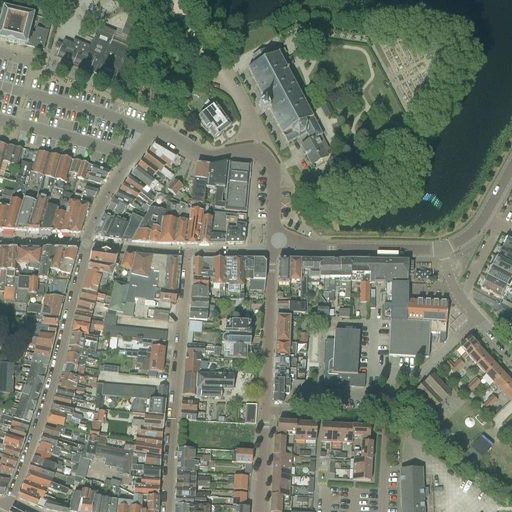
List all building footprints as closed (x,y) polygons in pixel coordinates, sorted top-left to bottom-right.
[(43,0),(41,9),(51,12),(54,0),(43,0)] [(0,27),(0,41),(28,48),(31,34),(35,17),(4,9),(0,27)] [(127,18),(120,35),(132,40),(138,24),(139,23),(137,22),(127,18)] [(31,34),(28,48),(44,52),(48,32),(51,21),(45,19),(43,26),(45,27),(44,31),(37,29),(35,35),(33,35),(31,34)] [(57,43),(55,48),(60,50),(56,58),(90,72),(97,75),(94,83),(103,87),(104,84),(112,88),(128,48),(120,44),(112,41),(115,33),(98,26),(95,34),(90,47),(74,40),(73,44),(64,41),(62,45),(57,43)] [(262,95),(266,103),(265,103),(265,104),(261,106),(260,107),(259,106),(259,107),(260,107),(263,112),(262,114),(263,114),(264,113),(268,110),(269,111),(270,111),(274,118),(272,118),(273,119),(274,119),(278,126),(277,126),(277,127),(278,126),(282,134),(281,134),(281,135),(282,134),(287,144),(298,138),(300,139),(300,138),(306,134),(307,135),(310,141),(321,136),(323,135),(313,118),(314,117),(314,116),(313,117),(309,110),(310,109),(309,109),(305,102),(306,102),(306,101),(305,101),(301,94),(302,93),(300,93),(297,86),(298,86),(297,85),(296,85),(294,80),(298,78),(292,67),(290,65),(285,54),(286,53),(284,49),(279,51),(280,54),(274,57),(273,54),(270,56),(267,50),(263,52),(263,51),(257,54),(258,55),(254,57),(257,63),(254,64),(256,67),(249,71),(249,70),(248,70),(249,71),(248,71),(248,72),(249,72),(253,79),(252,79),(252,80),(253,80),(257,87),(256,87),(256,88),(258,88),(261,95),(260,95),(261,96),(262,95)] [(327,103),(320,108),(325,118),(333,113),(327,103)] [(199,118),(214,139),(221,134),(231,127),(215,106),(199,118)] [(301,146),(312,166),(328,157),(322,145),(325,144),(321,136),(310,141),(301,146)] [(149,152),(167,165),(170,167),(177,156),(155,143),(149,152)] [(7,146),(0,171),(0,177),(8,180),(9,177),(4,176),(7,165),(17,168),(23,150),(7,146)] [(164,177),(170,181),(174,177),(164,169),(167,165),(149,152),(143,160),(164,177)] [(31,178),(30,181),(42,184),(42,183),(50,155),(38,153),(34,166),(31,178)] [(50,155),(42,183),(53,186),(61,158),(50,155)] [(48,206),(40,233),(52,234),(64,193),(65,188),(64,187),(71,160),(61,158),(53,186),(48,206)] [(143,160),(138,168),(153,180),(156,176),(161,181),(164,177),(143,160)] [(71,172),(79,174),(82,163),(74,161),(71,172)] [(225,203),(224,210),(224,211),(246,213),(251,164),(229,162),(225,203)] [(22,163),(19,175),(31,178),(34,166),(22,163)] [(82,163),(79,174),(78,179),(84,181),(86,173),(106,179),(110,173),(82,163)] [(209,166),(206,190),(216,191),(215,196),(222,197),(224,191),(227,163),(209,166)] [(192,200),(189,200),(188,202),(205,204),(206,190),(209,166),(196,164),(192,200)] [(138,168),(132,176),(155,194),(157,194),(160,190),(157,188),(159,185),(153,180),(138,168)] [(86,173),(84,181),(102,186),(106,179),(86,173)] [(13,193),(3,231),(14,232),(25,197),(30,181),(31,178),(19,175),(13,193)] [(125,185),(152,204),(153,204),(151,203),(154,199),(148,194),(147,195),(143,192),(145,189),(130,178),(125,185)] [(176,181),(168,190),(176,196),(183,187),(176,181)] [(120,193),(136,201),(138,198),(147,204),(145,206),(149,209),(152,204),(125,185),(120,193)] [(86,187),(83,195),(95,199),(98,191),(86,187)] [(0,205),(0,231),(3,231),(13,193),(4,191),(0,205)] [(64,193),(52,234),(60,234),(70,202),(72,195),(64,193)] [(115,199),(129,207),(130,206),(144,214),(146,212),(139,207),(134,204),(136,201),(120,193),(116,198),(115,199)] [(70,202),(60,234),(71,235),(83,195),(82,196),(75,195),(73,203),(70,202)] [(83,195),(71,235),(77,235),(81,233),(85,217),(87,217),(91,207),(95,199),(83,195)] [(25,197),(14,232),(28,233),(36,203),(37,200),(25,197)] [(107,213),(115,217),(118,218),(123,217),(129,207),(115,199),(106,213),(107,213)] [(188,206),(180,204),(187,208),(187,211),(190,212),(184,246),(198,246),(203,218),(203,213),(204,207),(205,204),(188,202),(188,206)] [(36,203),(28,233),(40,233),(48,206),(36,203)] [(169,215),(168,215),(177,217),(176,222),(177,222),(173,245),(184,246),(190,212),(187,211),(187,208),(180,204),(179,204),(179,207),(170,206),(170,207),(169,215)] [(203,213),(203,218),(212,219),(213,215),(207,215),(207,214),(208,208),(208,207),(204,207),(203,213)] [(146,218),(140,227),(132,243),(157,245),(165,214),(165,212),(150,209),(146,218)] [(115,217),(103,240),(127,243),(132,243),(140,227),(146,218),(133,212),(132,216),(125,214),(123,219),(123,218),(121,222),(116,220),(122,218),(123,217),(118,218),(115,217)] [(105,216),(94,239),(103,240),(115,217),(107,213),(105,216)] [(212,219),(209,246),(210,246),(210,245),(244,245),(246,227),(245,227),(245,216),(246,216),(213,213),(213,215),(212,219)] [(165,214),(157,245),(159,245),(173,245),(177,222),(176,222),(177,217),(168,215),(165,214)] [(203,218),(198,246),(209,246),(212,219),(203,218)] [(511,240),(507,238),(502,248),(511,252),(511,240)] [(511,252),(502,248),(497,257),(511,265),(511,252)] [(0,292),(4,292),(3,301),(15,302),(14,305),(26,306),(26,305),(27,295),(29,295),(36,296),(38,281),(43,251),(17,250),(13,288),(4,288),(8,250),(0,250),(0,252),(0,292)] [(8,250),(4,288),(13,288),(17,250),(8,250)] [(38,281),(36,296),(43,296),(44,287),(47,287),(47,281),(55,251),(43,251),(38,281)] [(55,251),(47,281),(53,281),(58,281),(58,280),(65,251),(55,251)] [(77,251),(65,251),(58,280),(69,280),(77,252),(77,251)] [(93,251),(88,271),(111,277),(114,267),(115,267),(118,254),(93,251)] [(109,312),(108,316),(117,317),(132,319),(134,300),(154,302),(155,291),(150,291),(152,271),(150,271),(153,258),(125,255),(120,270),(132,272),(128,287),(115,284),(108,311),(109,312)] [(493,264),(491,267),(511,278),(511,265),(497,257),(496,258),(494,258),(492,263),(493,264)] [(150,291),(155,291),(165,292),(168,259),(153,258),(150,271),(152,271),(150,291)] [(181,259),(168,259),(165,292),(177,294),(181,259)] [(194,260),(193,274),(193,279),(193,280),(208,280),(212,280),(213,273),(203,269),(203,260),(194,260)] [(203,269),(213,273),(213,260),(203,260),(203,269)] [(219,301),(224,301),(225,260),(213,260),(213,273),(212,280),(212,284),(212,285),(220,286),(219,301)] [(225,260),(224,301),(232,301),(243,301),(244,295),(244,288),(244,281),(244,260),(225,260)] [(244,260),(244,281),(250,282),(250,286),(250,291),(263,291),(265,292),(265,287),(265,280),(253,280),(253,260),(244,260)] [(253,280),(265,280),(266,263),(262,260),(253,260),(253,280)] [(278,273),(277,286),(285,286),(285,290),(289,291),(290,283),(291,261),(278,261),(278,263),(278,273)] [(291,261),(290,283),(292,283),(301,283),(301,285),(300,285),(299,304),(305,305),(307,305),(307,296),(307,285),(307,277),(309,277),(309,271),(301,270),(302,261),(291,261)] [(302,261),(301,270),(309,271),(309,277),(307,277),(307,285),(312,285),(319,285),(320,279),(320,261),(302,261)] [(320,261),(320,279),(324,279),(323,292),(323,294),(324,294),(324,298),(328,298),(329,298),(331,261),(320,261)] [(328,298),(328,302),(334,302),(334,294),(334,292),(334,288),(339,288),(340,288),(341,261),(331,261),(329,298),(328,298)] [(340,288),(339,288),(339,290),(345,290),(345,299),(350,299),(350,292),(350,282),(351,261),(341,261),(340,288)] [(351,261),(350,282),(357,282),(360,282),(360,284),(360,304),(369,304),(369,309),(375,309),(375,299),(369,299),(369,284),(370,284),(370,261),(351,261)] [(370,261),(370,284),(383,284),(408,284),(408,272),(414,272),(414,262),(413,262),(408,262),(408,261),(384,261),(370,261)] [(491,267),(486,277),(506,287),(511,278),(491,267)] [(88,271),(83,290),(97,294),(99,286),(106,288),(109,277),(111,277),(88,271)] [(486,277),(480,289),(503,301),(509,289),(506,287),(486,277)] [(193,280),(192,289),(208,290),(208,284),(212,284),(212,280),(208,280),(193,280)] [(52,287),(49,287),(49,296),(50,296),(65,296),(68,283),(68,282),(58,281),(53,281),(53,282),(52,287)] [(408,284),(383,284),(383,287),(386,287),(386,306),(391,306),(390,322),(388,357),(414,358),(427,359),(429,334),(445,335),(447,303),(446,303),(423,301),(407,300),(408,284)] [(192,289),(191,300),(208,300),(213,300),(213,298),(208,298),(208,290),(192,289)] [(83,290),(80,298),(96,302),(97,299),(105,302),(106,297),(97,295),(97,294),(83,290)] [(155,291),(154,302),(176,304),(177,294),(165,292),(155,291)] [(43,307),(30,306),(29,306),(28,309),(60,313),(63,299),(46,298),(43,307)] [(80,298),(76,315),(76,316),(92,319),(93,315),(95,307),(96,302),(80,298)] [(191,300),(190,310),(208,310),(214,311),(214,307),(208,307),(208,301),(208,300),(191,300)] [(14,305),(14,310),(26,310),(26,306),(14,305),(15,302),(3,301),(3,305),(11,305),(14,305)] [(276,317),(276,318),(290,318),(295,319),(295,318),(300,318),(301,314),(305,314),(307,314),(307,305),(305,305),(299,304),(289,304),(289,306),(277,306),(276,317)] [(496,313),(506,318),(511,313),(511,310),(500,305),(496,313)] [(317,307),(317,317),(328,317),(329,308),(317,307)] [(36,314),(36,317),(58,320),(60,313),(28,309),(27,313),(36,314)] [(190,311),(189,320),(196,321),(207,322),(208,314),(208,312),(208,310),(190,310),(190,311)] [(339,310),(338,318),(348,318),(348,310),(339,310)] [(147,320),(153,321),(168,323),(169,313),(154,312),(148,311),(147,320)] [(76,316),(74,323),(104,328),(104,323),(91,321),(92,319),(76,316)] [(104,328),(103,332),(103,336),(142,340),(165,343),(166,343),(167,333),(116,328),(117,317),(108,316),(106,316),(104,323),(104,328)] [(41,325),(57,328),(58,320),(36,317),(35,318),(34,321),(34,324),(41,325)] [(276,318),(276,330),(290,330),(290,318),(276,318)] [(189,322),(188,333),(201,334),(202,323),(189,322)] [(226,322),(225,332),(251,333),(250,331),(250,323),(226,322)] [(74,323),(72,334),(93,337),(95,331),(103,332),(104,328),(74,323)] [(25,331),(25,332),(30,332),(29,339),(53,344),(55,337),(57,328),(41,325),(26,324),(25,331)] [(276,330),(275,344),(289,344),(290,330),(276,330)] [(222,342),(224,344),(230,344),(230,346),(247,347),(250,347),(251,333),(225,332),(225,335),(222,337),(222,342)] [(326,340),(324,386),(364,388),(365,376),(357,376),(359,333),(335,332),(334,341),(326,340)] [(72,334),(69,348),(83,351),(85,342),(97,345),(98,339),(93,338),(93,337),(72,334)] [(299,345),(306,345),(307,345),(307,335),(300,334),(299,345)] [(460,348),(466,354),(462,358),(465,360),(469,357),(479,347),(471,338),(460,348)] [(29,339),(27,347),(28,347),(36,349),(52,351),(53,344),(29,339)] [(150,348),(146,353),(138,353),(126,352),(126,357),(131,358),(137,358),(164,361),(165,349),(164,349),(165,343),(142,340),(142,344),(143,346),(149,346),(150,348)] [(246,360),(247,347),(230,346),(230,344),(224,344),(225,345),(224,358),(246,360)] [(275,344),(275,358),(293,359),(295,358),(296,348),(297,348),(297,344),(294,344),(289,344),(275,344)] [(187,347),(186,355),(186,361),(201,363),(201,356),(204,356),(205,352),(213,353),(213,349),(187,347)] [(479,347),(469,357),(477,366),(488,357),(479,347)] [(69,348),(67,356),(94,361),(87,359),(88,356),(95,356),(95,353),(83,351),(69,348)] [(36,349),(34,356),(49,359),(52,351),(36,349)] [(34,356),(32,364),(47,367),(49,359),(34,356)] [(67,356),(65,365),(65,366),(85,369),(86,364),(93,366),(94,361),(67,356)] [(488,357),(477,366),(486,375),(496,366),(488,357)] [(137,358),(136,364),(142,364),(141,371),(149,372),(162,373),(164,361),(137,358)] [(275,358),(274,370),(305,371),(305,361),(302,361),(301,368),(299,368),(299,366),(296,366),(296,362),(293,362),(293,359),(275,358)] [(460,360),(455,365),(460,369),(465,365),(460,360)] [(186,361),(185,368),(200,369),(207,370),(207,363),(201,363),(186,361)] [(445,364),(450,370),(454,374),(460,369),(455,365),(454,366),(449,361),(445,364)] [(31,368),(30,371),(45,376),(47,367),(32,364),(25,362),(24,366),(31,368)] [(20,373),(20,367),(14,367),(14,365),(1,365),(0,376),(0,393),(13,394),(14,372),(20,373)] [(65,366),(62,375),(74,378),(75,375),(84,377),(85,376),(84,375),(85,369),(65,366)] [(99,366),(98,373),(108,374),(109,371),(106,366),(99,366)] [(496,366),(486,375),(494,384),(504,375),(496,366)] [(184,375),(183,396),(197,397),(197,395),(201,395),(201,398),(222,399),(222,391),(233,391),(233,375),(200,374),(200,369),(185,368),(185,375),(184,375)] [(30,371),(23,370),(22,373),(29,375),(27,379),(43,384),(45,376),(30,371)] [(274,370),(274,381),(290,382),(290,381),(288,381),(288,376),(297,376),(305,377),(305,371),(274,370)] [(62,375),(61,382),(74,385),(77,386),(78,382),(83,383),(86,384),(88,377),(84,377),(75,375),(74,378),(62,375)] [(511,383),(504,375),(494,384),(502,393),(511,384),(511,383)] [(433,376),(416,392),(433,410),(450,394),(433,376)] [(18,386),(40,392),(43,384),(27,379),(21,377),(18,386)] [(471,383),(476,387),(481,383),(476,379),(471,383)] [(274,381),(273,404),(283,405),(283,395),(289,395),(290,382),(274,381)] [(293,392),(297,392),(304,382),(293,381),(293,392)] [(61,382),(59,389),(75,393),(84,394),(85,390),(76,388),(77,386),(74,385),(61,382)] [(467,387),(471,392),(476,387),(471,383),(467,387)] [(511,384),(502,393),(510,402),(511,400),(511,384)] [(97,396),(104,396),(133,398),(136,399),(155,401),(155,389),(103,385),(97,385),(96,390),(95,396),(97,396)] [(18,386),(16,394),(38,400),(40,392),(18,386)] [(159,387),(158,401),(166,401),(167,388),(159,387)] [(58,389),(55,397),(81,402),(82,398),(75,397),(75,393),(59,389),(58,389)] [(16,394),(13,402),(35,409),(38,400),(16,394)] [(55,397),(53,404),(74,409),(75,404),(83,406),(84,402),(81,402),(55,397)] [(96,401),(95,409),(102,410),(103,398),(96,397),(96,401)] [(488,401),(493,406),(497,401),(493,397),(488,401)] [(131,405),(131,410),(132,413),(134,414),(140,415),(145,415),(165,417),(166,401),(158,401),(155,401),(136,399),(135,402),(133,403),(131,405)] [(484,405),(488,410),(493,406),(488,401),(484,405)] [(13,402),(11,409),(33,416),(35,409),(13,402)] [(182,402),(181,421),(196,421),(197,403),(182,402)] [(53,404),(50,413),(67,416),(72,417),(72,419),(80,421),(81,417),(73,414),(74,409),(53,404)] [(247,405),(245,424),(254,425),(256,406),(255,406),(247,405)] [(4,410),(2,416),(9,418),(30,425),(33,416),(11,409),(10,412),(4,410)] [(94,414),(93,422),(96,423),(100,423),(105,424),(106,413),(98,412),(97,414),(94,414)] [(50,413),(47,424),(63,428),(67,416),(50,413)] [(132,420),(131,427),(132,427),(137,428),(136,444),(162,449),(165,417),(145,415),(144,421),(132,420)] [(0,422),(0,423),(27,432),(30,425),(9,418),(2,416),(0,422)] [(279,422),(278,432),(275,432),(275,440),(285,440),(286,434),(295,434),(296,423),(279,422)] [(0,433),(25,441),(27,432),(0,423),(0,433)] [(296,423),(295,434),(295,441),(306,442),(307,424),(296,423)] [(307,424),(306,442),(316,443),(316,424),(307,424)] [(321,425),(320,443),(321,443),(332,443),(333,425),(322,425),(321,425)] [(333,425),(332,443),(343,444),(344,426),(333,425)] [(344,426),(343,444),(353,444),(353,437),(354,426),(344,426)] [(354,426),(353,437),(362,438),(362,443),(373,444),(373,437),(370,437),(371,427),(354,426)] [(46,427),(42,436),(59,441),(60,436),(71,439),(73,432),(61,429),(56,428),(56,430),(50,429),(51,428),(47,427),(46,427)] [(88,444),(87,449),(97,450),(97,446),(98,439),(99,435),(99,430),(91,429),(90,429),(89,437),(87,436),(86,443),(88,444)] [(3,445),(3,446),(3,447),(21,452),(25,441),(0,433),(0,438),(5,440),(3,445)] [(42,436),(39,444),(61,450),(61,453),(63,453),(70,456),(71,454),(73,449),(58,444),(59,441),(42,436)] [(79,438),(76,445),(77,445),(83,447),(86,440),(79,438)] [(469,471),(492,445),(485,439),(469,456),(467,455),(459,465),(469,471)] [(275,440),(274,449),(285,449),(285,440),(275,440)] [(362,443),(362,453),(373,454),(373,444),(362,443)] [(39,444),(37,451),(52,456),(59,458),(60,456),(61,453),(61,450),(39,444)] [(124,446),(123,451),(135,452),(161,457),(162,449),(136,444),(136,448),(124,446)] [(0,449),(4,451),(3,455),(18,460),(18,459),(21,452),(3,447),(3,446),(0,445),(0,449)] [(73,449),(71,454),(75,454),(80,456),(81,456),(83,447),(77,445),(76,450),(73,449)] [(97,450),(96,458),(124,464),(134,465),(135,458),(134,458),(135,452),(123,451),(104,447),(97,446),(97,450)] [(85,456),(96,458),(97,450),(87,449),(85,456)] [(178,449),(178,461),(202,462),(202,457),(195,457),(196,450),(178,449)] [(274,449),(274,456),(292,458),(292,450),(285,449),(274,449)] [(34,458),(61,468),(62,464),(54,461),(51,460),(52,456),(37,451),(34,458)] [(135,458),(134,465),(137,465),(138,458),(145,459),(144,466),(161,468),(161,458),(161,457),(135,452),(134,458),(135,458)] [(232,464),(236,464),(247,465),(252,465),(253,453),(237,452),(236,457),(232,456),(232,464)] [(354,453),(354,462),(372,463),(373,454),(362,453),(354,453)] [(0,461),(0,495),(4,496),(10,481),(0,478),(0,471),(12,476),(18,460),(3,455),(0,461)] [(73,462),(79,464),(87,466),(89,460),(81,456),(80,456),(80,457),(75,456),(73,462)] [(274,456),(273,466),(291,467),(292,458),(274,456)] [(32,464),(55,473),(56,470),(62,472),(63,468),(61,468),(34,458),(32,464)] [(178,461),(177,473),(194,474),(195,468),(207,468),(207,463),(202,462),(178,461)] [(354,462),(353,472),(372,473),(372,463),(354,462)] [(29,472),(53,480),(55,473),(32,464),(29,472)] [(79,464),(76,473),(84,476),(87,466),(79,464)] [(132,472),(136,472),(144,473),(143,479),(160,480),(161,468),(144,466),(144,467),(137,466),(137,465),(134,465),(124,464),(123,476),(131,476),(132,472)] [(273,466),(273,477),(291,478),(291,467),(273,466)] [(83,479),(84,476),(76,473),(72,471),(70,478),(74,479),(75,476),(82,478),(83,479)] [(402,472),(403,502),(403,511),(424,511),(424,499),(428,498),(428,490),(424,490),(423,471),(402,472)] [(25,483),(48,491),(66,497),(68,492),(51,485),(53,480),(29,472),(25,483)] [(353,472),(353,480),(353,481),(371,482),(372,473),(353,472)] [(177,473),(177,482),(210,483),(210,479),(195,478),(195,474),(194,474),(177,473)] [(74,479),(73,482),(80,484),(82,478),(75,476),(74,479)] [(67,477),(65,485),(72,487),(73,482),(74,479),(70,478),(67,477)] [(273,477),(272,487),(290,487),(291,478),(273,477)] [(141,479),(141,487),(160,488),(160,480),(143,479),(141,479)] [(74,493),(68,510),(71,510),(69,511),(84,511),(87,501),(88,501),(90,493),(93,482),(88,481),(86,491),(83,490),(82,494),(76,493),(74,493)] [(177,482),(176,490),(195,490),(195,487),(202,487),(210,488),(210,483),(177,482)] [(21,492),(49,503),(56,505),(58,502),(45,497),(48,491),(25,483),(21,492)] [(134,486),(133,494),(136,497),(143,498),(159,499),(160,488),(141,487),(134,486)] [(272,487),(272,496),(290,496),(290,487),(272,487)] [(111,500),(109,511),(117,511),(118,507),(119,501),(118,501),(119,489),(115,488),(114,495),(114,500),(111,500)] [(176,490),(176,498),(206,499),(209,499),(209,494),(205,494),(195,493),(195,490),(176,490)] [(18,500),(44,510),(46,510),(49,503),(21,492),(18,500)] [(87,501),(84,511),(93,511),(96,499),(103,501),(103,499),(102,499),(103,494),(99,494),(93,493),(90,493),(88,501),(87,501)] [(129,508),(128,511),(141,511),(142,511),(143,498),(136,497),(133,494),(133,503),(130,502),(129,508)] [(272,496),(271,505),(283,505),(289,505),(290,496),(272,496)] [(143,498),(142,511),(158,511),(159,499),(143,498)] [(176,498),(175,506),(189,506),(194,506),(194,502),(205,503),(206,499),(176,498)] [(96,499),(93,511),(101,511),(103,501),(96,499)] [(103,501),(101,511),(109,511),(111,500),(103,499),(103,501)] [(118,507),(117,511),(128,511),(129,508),(130,502),(119,501),(118,507)] [(49,503),(46,510),(52,511),(69,511),(71,510),(68,510),(56,505),(49,503)]
